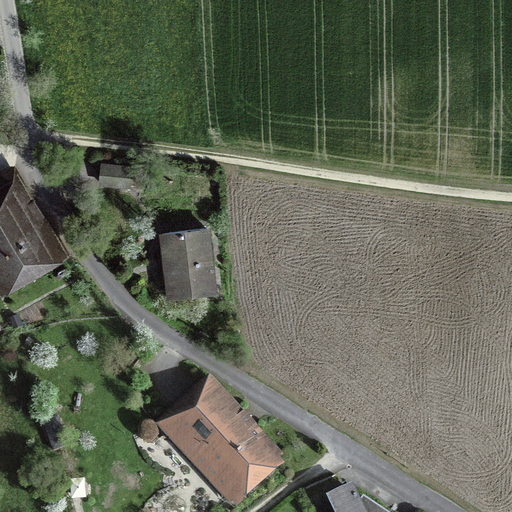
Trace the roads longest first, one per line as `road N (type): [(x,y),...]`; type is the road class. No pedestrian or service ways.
road 1 (residential): [(434,511),(134,310),(90,264),(22,131),(6,0)]
road 2 (track): [(511,195),(22,131)]
